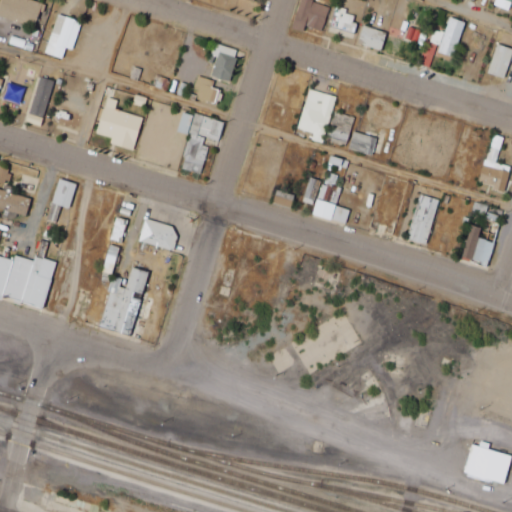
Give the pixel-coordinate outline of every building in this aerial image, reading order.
[(0,0),(0,16),(34,28),(42,3),(32,0),(0,0)] [(320,31),(329,6),(311,0),(300,0),(291,27),(303,31),(305,25),(320,31)] [(511,0),(494,0),(492,5),(507,11),(511,0)] [(357,15),(336,6),(328,25),(349,34),(357,15)] [(72,50),(82,21),(57,13),(43,53),(62,59),(66,47),(72,50)] [(463,22),(448,18),(444,32),(430,28),(420,64),(430,67),(434,52),(453,57),(463,22)] [(355,43),(382,50),(387,32),(360,24),(355,43)] [(511,51),(511,47),(494,42),(484,72),(504,79),(511,51)] [(238,51),(213,43),(209,55),(216,57),(210,75),(227,81),(238,51)] [(27,112),(42,117),(54,81),(40,76),(27,112)] [(194,88),(197,89),(195,99),(215,104),(218,89),(211,87),(213,80),(196,77),(194,88)] [(304,100),(297,129),(325,136),(334,96),(324,93),(321,104),(304,100)] [(143,118),(114,109),(116,100),(107,98),(95,137),(134,148),(143,118)] [(82,113),(54,103),(48,121),(76,131),(82,113)] [(209,138),(219,141),(224,121),(183,111),(178,131),(187,133),(179,168),(200,174),(209,138)] [(345,146),(353,118),(333,111),(325,140),(345,146)] [(374,136),(351,132),(348,150),(371,154),(374,136)] [(347,159),(330,156),(329,163),(346,166),(347,159)] [(477,183),(504,190),(510,166),(494,162),(495,159),(485,156),(477,183)] [(0,181),(7,184),(11,170),(0,166),(0,181)] [(318,180),(309,177),(301,201),(309,204),(318,180)] [(77,183),(57,178),(45,220),(56,223),(61,206),(69,208),(77,183)] [(335,202),(339,188),(321,183),(317,197),(335,202)] [(0,208),(24,215),(29,196),(2,188),(1,189),(0,188),(0,208)] [(293,195),(276,190),(272,202),(290,207),(293,195)] [(438,199),(418,193),(405,238),(425,244),(438,199)] [(312,214),(345,223),(349,208),(315,199),(312,214)] [(109,239),(120,241),(125,219),(115,216),(109,239)] [(139,242),(172,248),(176,225),(143,219),(139,242)] [(461,259),(487,265),(493,241),(478,238),(480,227),(470,224),(461,259)] [(0,295),(46,306),(57,261),(45,258),(48,243),(38,241),(33,262),(0,254),(0,295)] [(116,246),(109,244),(104,261),(112,263),(116,246)] [(132,336),(149,271),(129,266),(118,311),(114,310),(109,330),(132,336)] [(476,445),(511,454),(511,468),(508,483),(507,486),(467,474),(476,445)]
